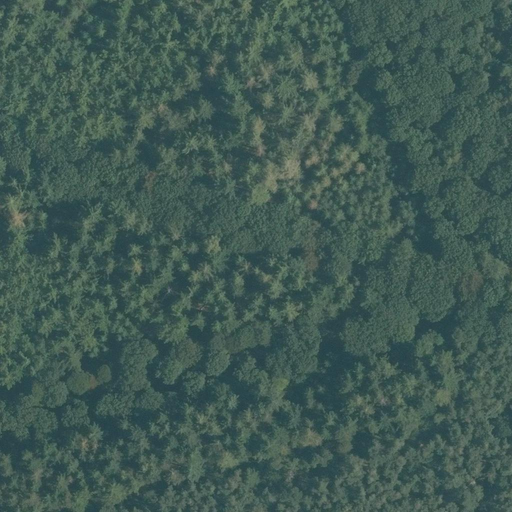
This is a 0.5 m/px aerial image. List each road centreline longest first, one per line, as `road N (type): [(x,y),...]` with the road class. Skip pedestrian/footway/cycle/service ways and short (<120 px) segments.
road 1 (track): [(0,143),(511,306)]
road 2 (track): [(484,297),(0,422)]
road 3 (track): [(368,0),(484,297)]
